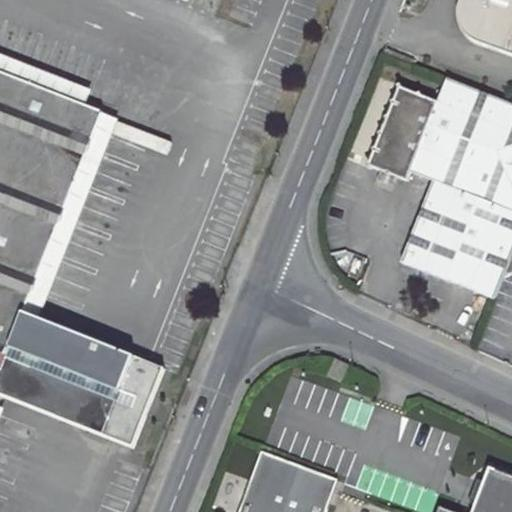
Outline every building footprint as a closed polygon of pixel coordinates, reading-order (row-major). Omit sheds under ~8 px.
[(511,0),(464,0),(456,26),(456,32),(458,36),(462,38),(465,39),(511,55),(511,0)] [(416,64),(418,59),(390,48),(389,53),(416,64)] [(0,397),(133,450),(164,371),(23,316),(103,115),(0,73),(0,397)] [(511,260),(511,104),(448,79),(440,102),(400,87),(370,164),(408,179),(411,173),(434,182),(404,263),(497,299),(511,260)] [(352,368),(338,360),(337,363),(330,377),(345,383),(352,368)] [(258,457),(237,511),(323,511),(333,485),(258,457)] [(511,511),(511,481),(487,472),(482,487),(475,484),(466,506),(474,509),(472,511),(511,511)]
